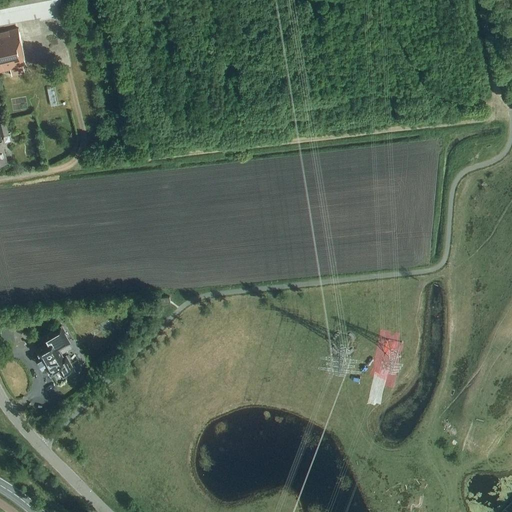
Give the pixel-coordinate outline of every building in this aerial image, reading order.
[(0,0),(0,23),(64,11),(61,0),(0,0)] [(21,67),(27,65),(18,29),(0,32),(0,71),(6,71),(7,77),(23,73),(21,67)] [(0,164),(7,163),(2,141),(1,135),(8,134),(5,121),(0,122),(0,164)] [(150,312),(147,307),(140,311),(143,316),(150,312)] [(46,344),(37,349),(42,358),(39,360),(43,367),(46,365),(51,375),(60,370),(64,376),(75,370),(66,355),(64,357),(59,349),(70,342),(64,332),(61,327),(62,326),(43,337),(46,344)]
